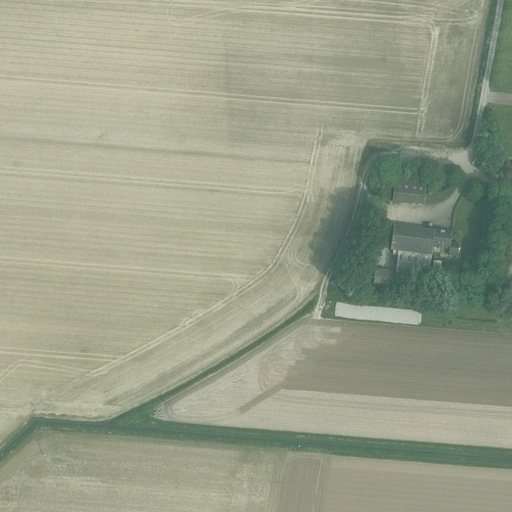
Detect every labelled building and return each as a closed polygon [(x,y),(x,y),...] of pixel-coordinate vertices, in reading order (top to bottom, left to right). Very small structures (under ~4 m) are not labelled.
[(424,206),(427,180),(395,176),(392,202),(424,206)] [(395,276),(412,278),(418,229),(393,226),(390,251),(393,251),(393,255),(398,256),(395,276)] [(418,229),(412,278),(428,280),(429,276),(439,277),(440,267),(441,262),(433,261),(433,266),(430,266),(432,248),(449,250),(448,256),(457,257),(459,244),(450,243),(452,233),(418,229)] [(370,276),(375,244),(365,242),(365,247),(361,247),(356,274),(370,276)] [(373,285),(393,287),(395,271),(375,269),(373,285)]
